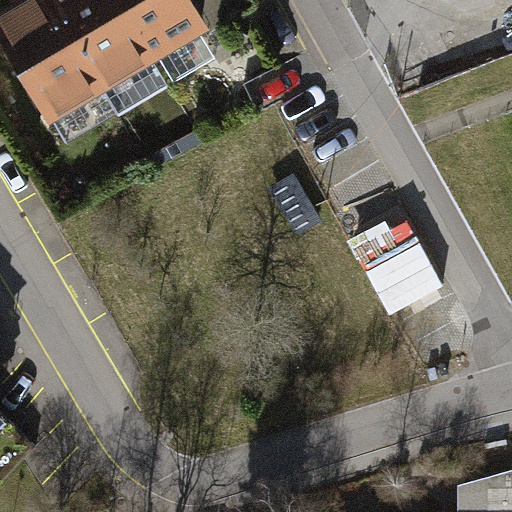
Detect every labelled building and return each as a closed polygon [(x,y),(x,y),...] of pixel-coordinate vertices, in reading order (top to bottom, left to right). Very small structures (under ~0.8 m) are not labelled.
[(104,0),(43,0),(41,2),(104,108),(152,80),(104,0)] [(177,0),(104,0),(152,80),(206,48),(177,0)] [(41,2),(0,25),(0,65),(45,142),(104,108),(41,2)] [(398,184),(343,208),(378,289),(433,265),(398,184)] [(511,511),(511,472),(463,471),(461,511),(511,511)]
